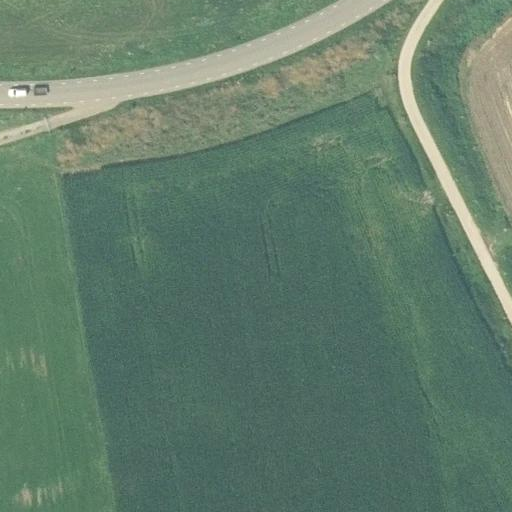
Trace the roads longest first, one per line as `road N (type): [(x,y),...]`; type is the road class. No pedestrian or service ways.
road 1 (secondary): [(0,96),(134,85),(222,65),(364,0)]
road 2 (track): [(511,318),(404,85),(415,32),(437,0)]
